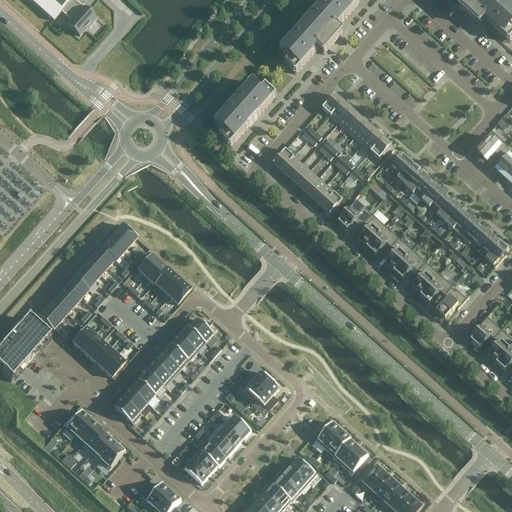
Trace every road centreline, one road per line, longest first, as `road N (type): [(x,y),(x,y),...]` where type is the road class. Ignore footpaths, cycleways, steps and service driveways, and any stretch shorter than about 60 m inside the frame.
road 1 (residential): [(447,342),(255,170),(351,63)]
road 2 (residential): [(225,320),(196,294),(97,410),(204,506)]
road 3 (tertiary): [(489,453),(278,264)]
road 4 (residential): [(204,506),(307,392),(225,320)]
road 5 (tertiary): [(0,309),(138,155)]
road 6 (tertiary): [(159,130),(275,0)]
road 7 (unclassified): [(131,123),(0,13)]
road 8 (tertiary): [(278,264),(157,149)]
road 9 (tertiary): [(253,0),(149,120)]
road 10 (residential): [(391,16),(496,112)]
road 11 (residential): [(351,63),(456,156)]
road 12 (residential): [(417,0),(511,83)]
